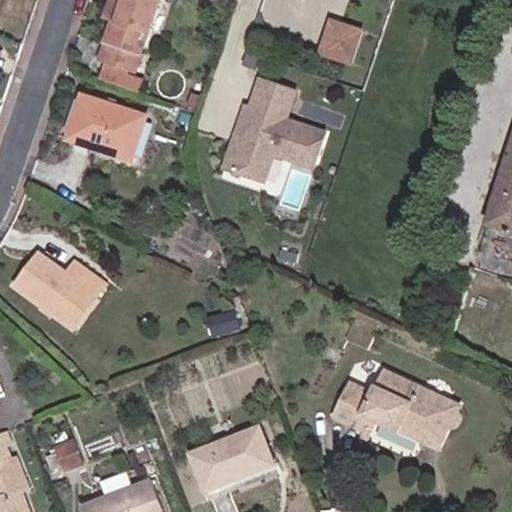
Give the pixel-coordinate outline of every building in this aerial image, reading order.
[(161,70),(185,0),(140,0),(148,2),(143,17),(128,59),(130,59),(161,70)] [(143,17),(148,2),(140,0),(139,0),(134,14),(143,17)] [(374,31),(341,19),(329,56),(362,68),(374,31)] [(0,89),(3,88),(7,75),(4,68),(10,53),(0,49),(0,89)] [(7,75),(14,55),(10,53),(4,68),(7,75)] [(156,86),(161,70),(130,59),(125,75),(156,86)] [(312,118),(322,90),(287,78),(278,107),(312,118)] [(161,112),(93,92),(78,141),(149,165),(161,112)] [(278,107),(272,105),(267,121),(278,125),(273,139),(265,143),(255,170),(292,182),(301,155),(341,168),(353,132),(312,118),(278,107)] [(510,257),(511,249),(511,114),(470,244),(510,257)] [(273,139),(278,125),(267,121),(251,169),(255,170),(265,143),(273,139)] [(76,272),(50,251),(26,286),(81,330),(114,284),(85,261),(76,272)] [(86,339),(109,311),(103,306),(80,334),(86,339)] [(254,347),(249,328),(226,334),(230,353),(254,347)] [(455,420),(463,405),(388,366),(371,398),(348,386),(330,419),(363,437),(369,425),(417,450),(420,444),(431,450),(437,440),(443,443),(446,438),(453,435),(457,427),(455,420)] [(0,386),(0,417),(11,413),(0,386)] [(275,428),(200,453),(219,498),(290,469),(275,428)] [(65,463),(89,456),(82,430),(58,436),(65,463)] [(29,511),(24,491),(31,489),(23,459),(17,460),(13,444),(19,442),(16,431),(0,435),(0,511),(29,511)] [(434,459),(443,443),(437,440),(431,450),(420,444),(417,450),(434,459)] [(173,511),(163,481),(92,506),(93,511),(173,511)]
